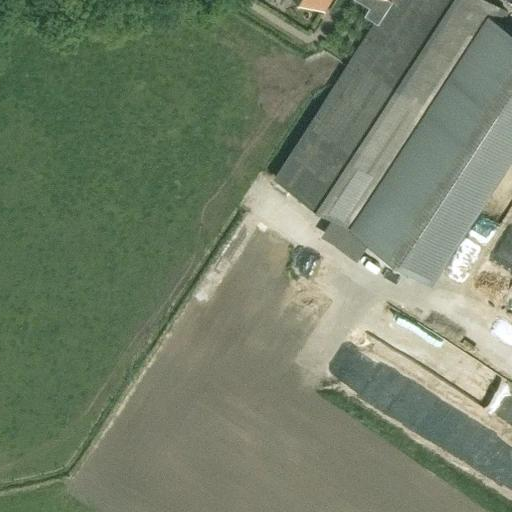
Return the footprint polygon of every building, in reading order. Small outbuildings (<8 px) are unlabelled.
[(490,0),(312,0),(325,7),(329,0),(390,0),(237,239),(322,293),(360,233),(426,277),(511,145),(511,28),(499,21),(506,10),(490,0)] [(383,315),(397,322),(388,338),(458,378),(474,352),(389,304),(383,315)] [(511,368),(511,338),(461,311),(449,333),(511,368)] [(350,343),(334,369),(417,418),(433,392),(350,343)] [(511,421),(511,418),(511,384),(504,380),(488,407),(511,421)] [(461,453),(511,486),(511,450),(477,428),(461,453)]
